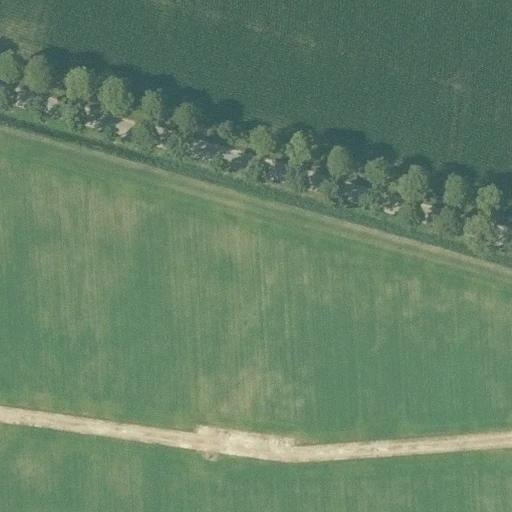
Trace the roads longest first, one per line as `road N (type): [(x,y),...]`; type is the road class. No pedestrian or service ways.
road 1 (unclassified): [(0,93),(511,240)]
road 2 (track): [(301,511),(302,475),(288,457),(0,414)]
